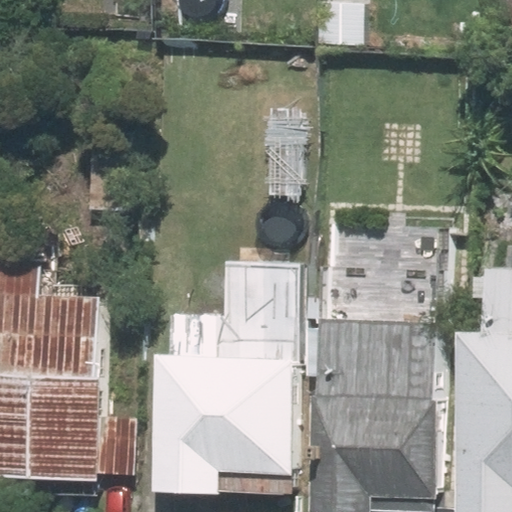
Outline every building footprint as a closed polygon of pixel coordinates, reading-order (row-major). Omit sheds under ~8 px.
[(136,128),(97,126),(95,175),(134,177),(136,128)] [(110,370),(114,290),(54,288),(55,260),(1,257),(0,275),(0,488),(62,491),(63,474),(110,477),(110,471),(142,471),(144,415),(112,413),(114,370),(110,370)] [(482,324),(472,511),(511,511),(511,259),(506,259),(502,324),(482,324)] [(301,353),(305,275),(236,272),(234,316),(176,314),(174,346),(171,346),(165,484),(302,491),(308,353),(301,353)] [(444,396),(448,319),(333,314),(330,390),(326,390),(321,506),(383,508),(383,489),(446,493),(450,396),(444,396)]
